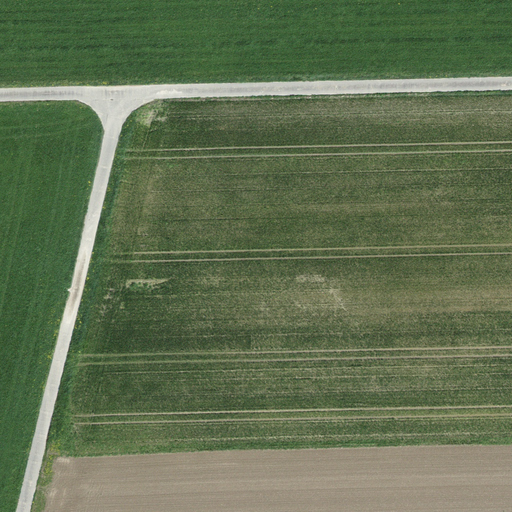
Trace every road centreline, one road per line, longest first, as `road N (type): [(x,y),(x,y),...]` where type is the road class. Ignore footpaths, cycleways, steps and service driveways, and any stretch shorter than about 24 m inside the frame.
road 1 (track): [(0,96),(511,83)]
road 2 (track): [(124,93),(24,511)]
